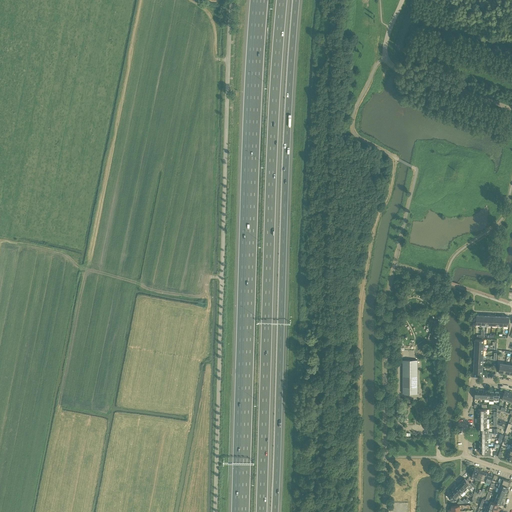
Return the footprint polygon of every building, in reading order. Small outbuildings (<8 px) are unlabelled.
[(417,360),(403,360),(403,380),(403,393),(417,393),(417,380),(417,360)] [(488,448),(477,448),(477,449),(479,449),(479,452),(483,452),(483,455),(490,456),(490,447),(488,447),(488,448)] [(492,475),(487,473),(484,482),(489,484),(492,475)] [(461,479),(459,480),(467,488),(470,484),(469,483),(464,478),(462,480),(461,479)] [(467,488),(459,480),(458,482),(459,483),(457,485),(464,491),(467,488)] [(464,491),(457,485),(455,487),(454,486),(452,487),(460,495),(464,491)] [(460,495),(452,487),(451,488),(452,490),(450,492),(457,498),(460,495)] [(457,498),(450,492),(448,494),(447,493),(446,494),(453,502),(457,498)] [(490,501),(488,507),(500,511),(501,508),(498,507),(499,504),(490,501)]
